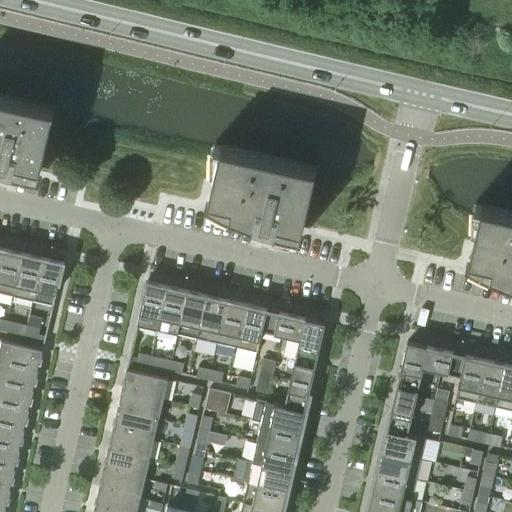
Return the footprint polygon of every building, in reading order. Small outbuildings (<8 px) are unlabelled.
[(0,163),(11,166),(11,164),(27,166),(43,168),(56,110),(0,96),(0,161),(1,161),(0,163)] [(261,224),(272,226),(273,224),(288,226),(304,228),(317,170),(222,148),(210,202),(227,211),(244,217),(262,222),(261,224)] [(511,214),(482,208),(470,262),(487,270),(504,277),(511,278),(511,214)] [(24,255),(4,251),(0,267),(0,295),(14,298),(24,255)] [(43,260),(24,255),(14,298),(33,303),(43,260)] [(64,265),(43,260),(33,303),(54,308),(64,265)] [(137,327),(158,332),(168,289),(147,284),(137,327)] [(158,332),(178,336),(187,293),(168,289),(158,332)] [(178,336),(198,341),(207,298),(187,293),(178,336)] [(198,341),(217,345),(227,302),(207,298),(198,341)] [(217,345),(237,350),(247,307),(227,302),(217,345)] [(258,355),(263,332),(262,332),(267,311),(247,307),(237,350),(258,355)] [(263,332),(300,341),(305,320),(300,319),(267,311),(262,332),(263,332)] [(300,341),(295,364),(315,369),(325,325),(305,320),(300,341)] [(6,333),(26,337),(28,327),(8,323),(6,333)] [(28,327),(26,337),(43,341),(44,337),(39,336),(41,330),(28,327)] [(3,342),(0,352),(0,362),(39,372),(44,351),(3,342)] [(407,343),(397,387),(418,392),(423,369),(428,348),(407,343)] [(447,352),(428,348),(423,369),(460,377),(461,378),(466,357),(447,352)] [(137,365),(150,368),(152,358),(134,354),(133,359),(138,360),(137,365)] [(486,361),(466,357),(461,378),(460,377),(455,400),(476,404),(486,361)] [(150,368),(170,373),(172,363),(152,358),(150,368)] [(263,360),(261,370),(274,373),(276,363),(263,360)] [(506,366),(486,361),(476,404),(496,409),(506,366)] [(0,362),(0,383),(35,392),(39,372),(0,362)] [(172,363),(170,373),(182,376),(184,366),(172,363)] [(295,364),(285,407),(285,408),(306,412),(315,369),(295,364)] [(511,367),(506,366),(496,409),(511,412),(511,367)] [(197,379),(209,382),(211,372),(199,369),(197,379)] [(261,370),(258,381),(272,384),(274,373),(261,370)] [(127,371),(122,392),(164,402),(168,381),(127,371)] [(211,372),(209,382),(222,385),(224,375),(211,372)] [(236,388),(249,391),(251,381),(238,378),(236,388)] [(272,384),(258,381),(256,393),(269,396),(272,384)] [(0,383),(0,404),(30,412),(35,392),(0,383)] [(211,385),(209,399),(223,401),(225,388),(211,385)] [(397,387),(387,431),(408,435),(418,392),(397,387)] [(122,392),(118,412),(159,422),(164,402),(122,392)] [(189,408),(199,410),(202,398),(192,395),(189,408)] [(435,399),(433,409),(446,412),(448,402),(435,399)] [(263,421),(262,423),(301,433),(306,412),(285,408),(285,407),(255,401),(251,419),(263,421)] [(0,404),(0,425),(25,432),(30,412),(0,404)] [(433,409),(431,420),(444,423),(446,412),(433,409)] [(118,412),(113,432),(155,442),(159,422),(118,412)] [(188,415),(185,428),(195,430),(197,418),(188,415)] [(203,418),(200,431),(210,433),(213,420),(203,418)] [(444,423),(431,420),(428,432),(441,435),(444,423)] [(262,423),(257,444),(296,453),(301,433),(262,423)] [(0,425),(0,446),(21,452),(25,432),(0,425)] [(448,436),(461,439),(463,429),(450,426),(448,436)] [(195,430),(185,428),(182,440),(192,442),(195,430)] [(210,433),(200,431),(197,445),(207,447),(210,433)] [(387,431),(383,452),(422,461),(426,440),(408,436),(408,435),(387,431)] [(113,432),(109,452),(150,461),(155,442),(113,432)] [(475,443),(488,445),(490,435),(478,433),(475,443)] [(490,435),(488,445),(500,448),(502,438),(490,435)] [(238,457),(238,460),(253,463),(292,473),(296,453),(257,444),(254,461),(238,457)] [(0,446),(0,467),(16,472),(21,452),(0,446)] [(470,465),(480,467),(483,453),(473,451),(470,465)] [(109,452),(104,472),(146,481),(150,461),(109,452)] [(383,452),(378,472),(417,481),(422,461),(383,452)] [(179,455),(176,468),(185,470),(188,458),(179,455)] [(194,458),(191,471),(201,473),(204,460),(194,458)] [(249,481),(248,483),(287,493),(292,473),(253,463),(249,481)] [(487,463),(484,476),(494,478),(497,466),(487,463)] [(0,467),(0,488),(11,491),(16,472),(0,467)] [(185,470),(176,468),(173,480),(183,482),(185,470)] [(201,473),(191,471),(188,485),(198,487),(201,473)] [(104,472),(99,492),(141,501),(146,481),(104,472)] [(378,472),(373,492),(421,503),(421,501),(413,499),(417,481),(378,472)] [(484,476),(480,496),(489,498),(494,478),(484,476)] [(467,478),(464,492),(474,494),(477,480),(467,478)] [(248,483),(244,503),(280,511),(282,511),(287,493),(248,483)] [(155,490),(166,493),(168,486),(156,484),(155,490)] [(0,488),(0,509),(7,511),(11,491),(0,488)] [(187,491),(185,501),(197,504),(200,494),(187,491)] [(99,492),(95,511),(96,511),(138,511),(141,501),(99,492)] [(373,492),(369,511),(418,511),(421,503),(373,492)] [(474,494),(464,492),(461,505),(471,507),(474,494)] [(480,496),(475,511),(486,511),(489,498),(480,496)] [(215,511),(224,511),(227,500),(219,498),(215,511)] [(195,511),(197,504),(185,501),(182,511),(195,511)] [(150,510),(158,511),(161,511),(163,506),(152,503),(150,510)] [(280,511),(244,503),(241,511),(280,511)]
